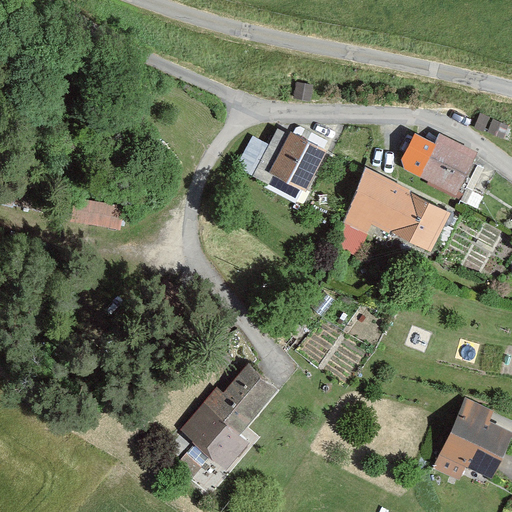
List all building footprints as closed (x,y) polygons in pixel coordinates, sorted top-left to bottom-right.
[(314,83),(296,81),(294,97),(312,100),(314,83)] [(490,115),(481,111),(475,126),(484,130),(490,115)] [(508,124),(493,118),(488,130),(503,137),(508,124)] [(329,139),(298,123),(295,128),(291,126),(289,130),(278,125),(269,141),(253,133),(236,165),(267,181),(265,186),(297,201),(329,139)] [(436,138),(415,128),(401,156),(406,167),(458,191),(478,148),(439,129),(436,138)] [(452,205),(366,163),(342,220),(345,221),(335,245),(358,255),(372,220),(431,246),(452,205)] [(74,195),(72,219),(124,224),(126,201),(74,195)] [(218,385),(181,426),(226,465),(250,435),(242,429),(279,383),(249,360),(223,390),(218,385)] [(494,408),(466,396),(433,467),(460,479),(466,463),(492,474),(511,430),(511,425),(490,417),(494,408)]
